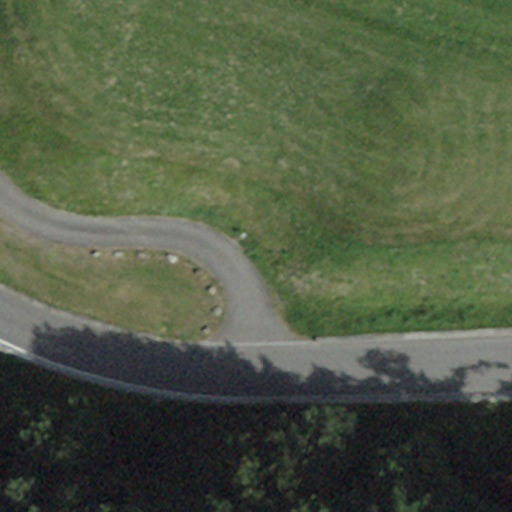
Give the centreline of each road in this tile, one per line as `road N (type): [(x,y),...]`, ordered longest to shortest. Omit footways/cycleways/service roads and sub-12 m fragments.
road 1 (tertiary): [(0,315),(64,343),(144,363),(252,370),(511,358)]
road 2 (track): [(0,198),(35,221),(87,235),(189,238),(231,261),(247,299),(252,370)]
